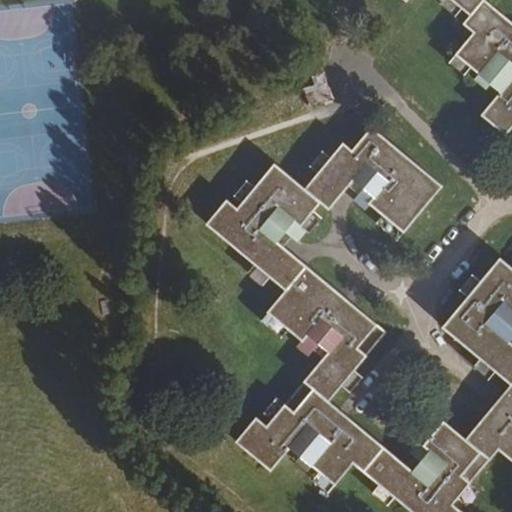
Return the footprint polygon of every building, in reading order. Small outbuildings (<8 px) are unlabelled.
[(405,0),(406,1),(406,0),(438,0),(442,2),(443,0),(451,0),(462,8),(470,15),(483,0),(405,0)] [(443,0),(442,2),(440,5),(454,17),(462,8),(451,0),(443,0)] [(511,23),(483,0),(470,15),(463,23),(474,32),(455,55),(470,67),(477,73),(473,80),(485,90),(490,84),(500,93),(481,115),(505,135),(511,126),(511,23)] [(455,55),(448,63),(464,75),(470,67),(455,55)] [(314,85),(303,89),(309,107),(332,99),(322,72),(311,76),(314,85)] [(304,189),(319,203),(328,209),(348,186),(353,180),(362,188),(358,194),(352,201),(363,210),(369,203),(383,215),(403,232),(441,186),(371,128),(352,150),(343,144),(330,159),(318,173),(304,189)] [(322,152),(310,167),(318,173),(330,159),(322,152)] [(285,291),(306,267),(283,247),(277,242),(285,232),(291,237),(297,243),(307,231),(300,225),(312,211),(319,203),(304,189),(274,165),(254,188),(242,203),(237,209),(226,200),(207,224),(285,291)] [(362,188),(353,180),(348,186),(358,194),(362,188)] [(247,182),(234,197),(242,203),(254,188),(247,182)] [(312,211),(300,225),(307,231),(309,233),(321,218),(312,211)] [(403,232),(383,215),(376,225),(396,240),(403,232)] [(291,237),(285,232),(277,242),(283,247),(291,237)] [(511,384),(511,382),(511,344),(509,342),(511,337),(511,268),(499,258),(480,282),(467,297),(442,327),(480,358),(495,371),(511,384)] [(312,390),(328,401),(341,386),(353,371),(385,332),(306,267),(285,291),(267,312),(288,329),(301,340),(296,346),(308,356),(313,350),(323,358),(303,381),(312,390)] [(459,290),(467,297),(480,282),(472,275),(459,290)] [(267,312),(261,321),(281,337),(288,329),(267,312)] [(480,358),(473,367),(488,379),(495,371),(480,358)] [(362,377),(353,371),(341,386),(349,393),(362,377)] [(511,382),(511,384),(465,440),(489,460),(498,449),(511,461),(511,382)] [(361,470),(381,446),(328,401),(312,390),(293,412),(284,405),(271,420),(266,426),(256,418),(236,442),(270,471),(288,448),(299,456),(294,462),(306,472),(311,465),(319,472),(334,484),(353,463),(361,470)] [(276,399),(263,414),(271,420),(284,405),(276,399)] [(489,460),(465,440),(443,422),(423,445),(418,440),(408,451),(414,456),(420,461),(411,471),(406,466),(381,446),(361,470),(379,485),(394,498),(411,511),(461,511),(452,504),(457,498),(469,483),(489,460)] [(414,456),(406,466),(411,471),(420,461),(414,456)] [(319,472),(312,480),(327,493),(334,484),(319,472)] [(478,490),(469,483),(457,498),(465,505),(478,490)] [(379,485),(372,493),(387,505),(394,498),(379,485)]
